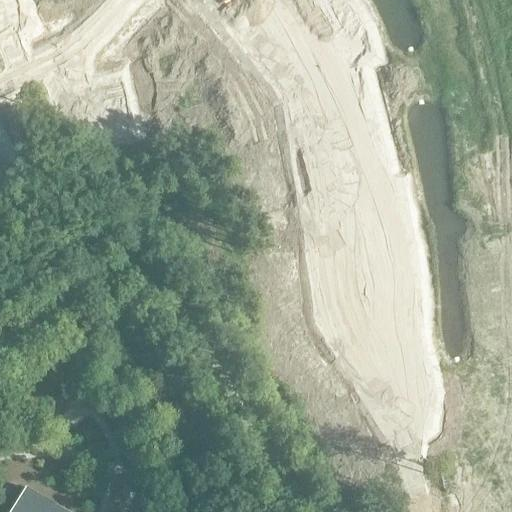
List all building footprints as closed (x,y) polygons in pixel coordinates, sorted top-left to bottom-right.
[(197,0),(185,9),(200,28),(236,0),(197,0)] [(236,0),(200,28),(213,46),(251,18),(248,14),(240,3),(243,0),(236,0)] [(251,18),(213,46),(227,64),(265,36),(262,32),(253,21),(263,14),(258,7),(248,14),(251,18)] [(227,64),(242,83),(279,54),(267,39),(277,32),(271,25),(262,32),(265,36),(227,64)] [(272,111),(250,117),(256,140),(304,127),(297,97),(270,103),(272,111)] [(304,127),(256,140),(264,170),(291,163),(289,156),(310,150),(304,127)] [(313,166),(268,178),(273,201),(319,189),(320,193),(332,190),(329,182),(318,185),(313,166)] [(319,189),(273,201),(279,223),(325,211),(326,215),(337,212),(335,204),(324,207),(320,193),(319,189)] [(325,211),(279,223),(285,245),(330,233),(331,237),(343,234),(341,226),(329,229),(326,215),(325,211)] [(285,245),(291,268),(321,260),(322,263),(349,257),(346,248),(335,251),(331,237),(330,233),(285,245)] [(307,298),(281,314),(293,334),(333,309),(331,306),(323,294),(334,287),(329,280),(305,295),(307,298)] [(333,309),(293,334),(305,353),(345,329),(343,325),(335,313),(346,307),(341,299),(331,306),(333,309)] [(305,353),(317,374),(357,349),(347,333),(358,326),(353,319),(343,325),(345,329),(305,353)] [(359,364),(319,389),(332,409),(372,384),(374,388),(384,381),(379,374),(369,380),(359,364)] [(372,384),(332,409),(344,428),(383,403),(386,407),(396,401),(391,393),(381,400),(374,388),(372,384)] [(383,403),(344,428),(355,447),(395,423),(398,427),(408,420),(403,413),(393,419),(386,407),(383,403)] [(355,447),(368,468),(394,451),(396,454),(420,440),(415,432),(405,439),(398,427),(395,423),(355,447)] [(16,507),(12,511),(58,511),(26,493),(27,492),(18,487),(9,502),(16,507)]
